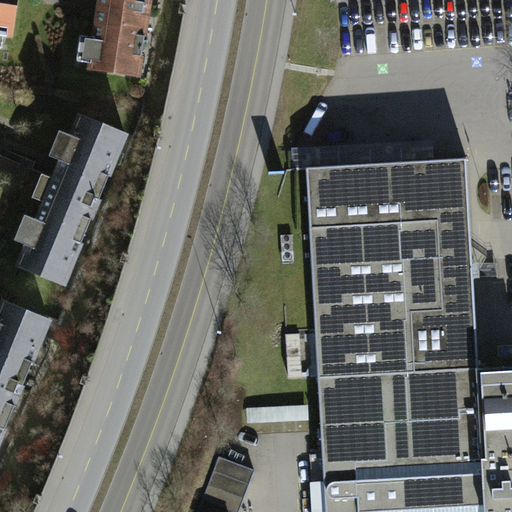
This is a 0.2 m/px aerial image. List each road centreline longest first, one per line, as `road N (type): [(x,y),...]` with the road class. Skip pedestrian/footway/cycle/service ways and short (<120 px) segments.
road 1 (secondary): [(215,0),(165,233),(126,363),(66,511)]
road 2 (secondary): [(120,511),(216,239),(268,0)]
